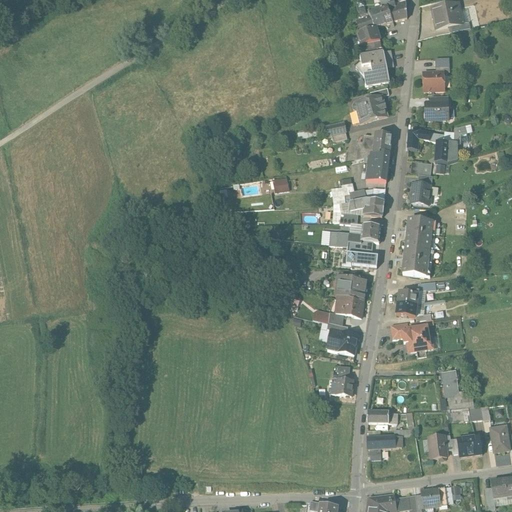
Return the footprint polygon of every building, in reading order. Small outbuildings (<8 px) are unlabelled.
[(397,0),(388,0),(389,3),(388,4),(389,8),(395,7),(394,4),(398,3),(397,0)] [(363,10),(360,1),(355,2),(357,10),(358,13),(359,16),(368,14),(370,14),(368,8),(363,10)] [(406,4),(395,7),(399,22),(407,20),(406,4)] [(458,5),(432,10),(436,30),(452,27),(462,25),(458,5)] [(389,8),(388,9),(392,23),(399,22),(395,7),(389,8)] [(386,9),(380,11),(385,26),(392,23),(388,9),(386,9)] [(370,14),(368,14),(370,20),(357,25),(361,34),(374,30),(386,26),(385,26),(380,11),(370,14)] [(468,24),(462,25),(452,27),(453,33),(469,30),(468,24)] [(361,34),(357,36),(360,46),(362,46),(379,43),(376,30),(361,34)] [(379,43),(362,46),(363,52),(381,49),(379,43)] [(389,53),(360,59),(360,63),(356,68),(363,78),(365,88),(390,83),(386,67),(392,66),(389,53)] [(435,75),(423,75),(424,94),(430,94),(431,95),(434,95),(435,93),(444,93),(443,74),(435,75)] [(387,90),(370,95),(372,101),(382,98),(382,99),(389,97),(387,90)] [(372,101),(355,105),(353,108),(354,111),(357,113),(359,113),(362,125),(387,118),(385,111),(386,111),(384,105),(382,99),(382,98),(372,101)] [(431,105),(427,105),(425,107),(425,112),(427,114),(427,123),(448,122),(448,105),(431,105)] [(343,124),(326,128),(328,139),(332,138),(345,135),(343,124)] [(465,128),(455,131),(455,145),(456,145),(456,138),(467,136),(465,128)] [(418,135),(409,134),(407,152),(416,153),(417,151),(418,141),(418,135)] [(345,135),(332,138),(333,145),(347,141),(345,135)] [(391,137),(372,135),(371,138),(364,137),(363,145),(358,144),(356,163),(364,161),(371,159),(372,155),(379,157),(379,154),(389,156),(391,137)] [(438,138),(418,135),(418,141),(430,143),(437,145),(437,144),(438,140),(438,138)] [(467,136),(456,138),(456,145),(468,142),(467,136)] [(430,143),(418,141),(417,151),(429,152),(430,143)] [(437,144),(437,145),(435,165),(447,166),(457,163),(456,145),(455,145),(449,145),(437,144)] [(379,157),(372,155),(371,159),(370,164),(368,164),(366,183),(386,185),(389,156),(379,154),(379,157)] [(426,163),(407,160),(405,175),(418,177),(424,178),(426,163)] [(424,178),(418,177),(417,187),(430,188),(431,188),(432,179),(424,178)] [(351,180),(339,182),(341,188),(352,186),(351,180)] [(277,197),(292,194),(290,182),(275,185),(277,197)] [(417,187),(413,186),(411,205),(428,207),(428,206),(430,205),(431,200),(429,198),(430,188),(417,187)] [(384,204),(366,202),(365,210),(364,218),(382,220),(384,204)] [(360,204),(351,206),(351,210),(351,213),(359,211),(360,204)] [(432,224),(409,221),(403,277),(426,279),(432,224)] [(381,230),(363,228),(362,238),(361,244),(379,246),(381,230)] [(356,237),(349,237),(348,245),(355,246),(356,237)] [(355,246),(348,245),(346,256),(358,257),(360,257),(361,247),(355,246)] [(358,257),(346,256),(345,267),(357,268),(358,257)] [(360,257),(358,257),(357,268),(376,270),(377,259),(360,257)] [(359,281),(339,279),(336,300),(337,301),(364,304),(367,281),(359,280),(359,281)] [(434,285),(421,286),(422,293),(426,293),(435,292),(434,285)] [(419,294),(406,292),(406,295),(399,294),(397,305),(417,308),(424,304),(426,293),(422,293),(419,294)] [(337,301),(335,317),(362,321),(364,304),(337,301)] [(417,308),(397,305),(395,317),(415,320),(416,318),(418,318),(424,317),(425,310),(424,304),(417,308)] [(316,321),(331,322),(331,313),(317,312),(316,321)] [(407,326),(390,328),(392,343),(403,341),(404,346),(408,345),(409,354),(433,351),(431,339),(428,339),(427,329),(408,332),(407,326)] [(347,330),(329,327),(327,333),(330,334),(341,336),(341,335),(346,336),(347,330)] [(346,336),(341,335),(341,336),(330,334),(327,352),(354,358),(358,338),(346,336)] [(455,373),(444,374),(446,381),(443,382),(445,396),(447,395),(458,394),(455,373)] [(347,382),(337,381),(335,397),(351,399),(352,383),(347,382)] [(458,394),(447,395),(449,408),(450,412),(468,411),(468,404),(473,403),(471,392),(458,394)] [(488,409),(481,410),(483,424),(490,422),(488,409)] [(389,414),(367,414),(367,426),(389,426),(389,416),(389,414)] [(506,429),(491,431),(494,455),(509,453),(506,429)] [(413,431),(394,432),(395,439),(400,439),(401,440),(413,439),(413,431)] [(450,438),(444,439),(446,454),(452,453),(450,438)] [(395,439),(368,441),(368,452),(369,452),(380,451),(401,450),(401,440),(400,439),(395,439)] [(444,439),(429,440),(431,462),(447,460),(446,454),(444,439)] [(479,439),(457,442),(460,459),(481,456),(479,439)] [(380,451),(369,452),(370,463),(381,462),(380,451)] [(511,480),(491,484),(492,493),(493,501),(511,498),(511,480)] [(449,488),(450,505),(456,505),(456,497),(461,496),(461,487),(449,488)] [(444,491),(421,494),(421,497),(423,511),(424,511),(447,508),(444,491)] [(492,493),(485,494),(488,511),(495,510),(493,501),(492,493)] [(396,511),(394,497),(374,500),(374,505),(368,505),(367,511),(396,511)] [(421,497),(415,498),(417,511),(424,511),(423,511),(421,497)] [(417,511),(415,498),(409,499),(410,511),(417,511)]
